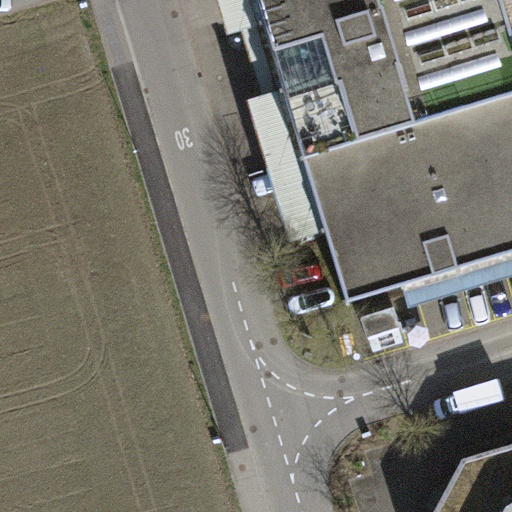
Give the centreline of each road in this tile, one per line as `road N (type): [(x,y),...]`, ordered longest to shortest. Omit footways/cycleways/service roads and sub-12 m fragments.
road 1 (residential): [(144,0),(272,427)]
road 2 (residential): [(272,427),(511,355)]
